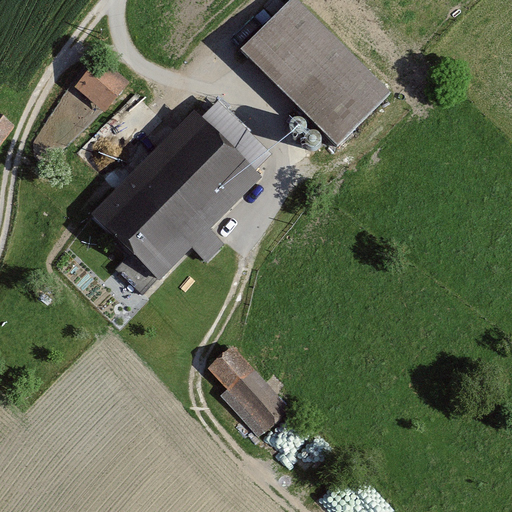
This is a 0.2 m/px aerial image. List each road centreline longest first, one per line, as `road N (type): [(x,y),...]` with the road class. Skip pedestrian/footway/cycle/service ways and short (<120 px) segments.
road 1 (track): [(121,0),(117,19),(147,73),(240,94),(286,157),(246,245)]
road 2 (track): [(0,228),(20,127),(108,0)]
